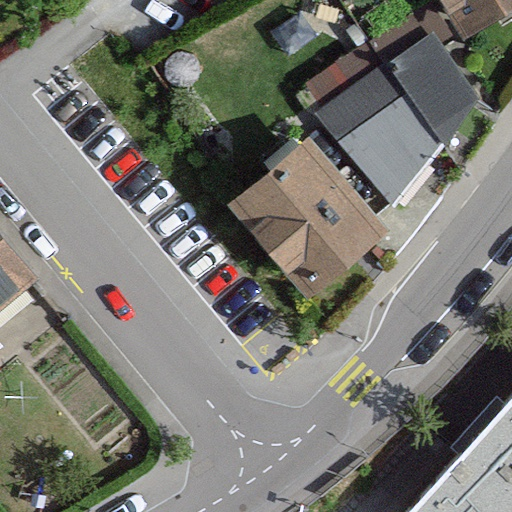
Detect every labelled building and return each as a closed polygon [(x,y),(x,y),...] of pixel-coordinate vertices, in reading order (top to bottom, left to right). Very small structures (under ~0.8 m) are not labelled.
[(429,0),(441,19),(473,0),(429,0)] [(480,103),(410,12),(312,87),(382,178),(480,103)] [(209,183),(281,279),(362,212),(290,123),(209,183)] [(0,291),(28,269),(0,234),(0,291)] [(118,412),(57,339),(26,366),(87,439),(118,412)] [(511,511),(511,395),(409,511),(511,511)]
